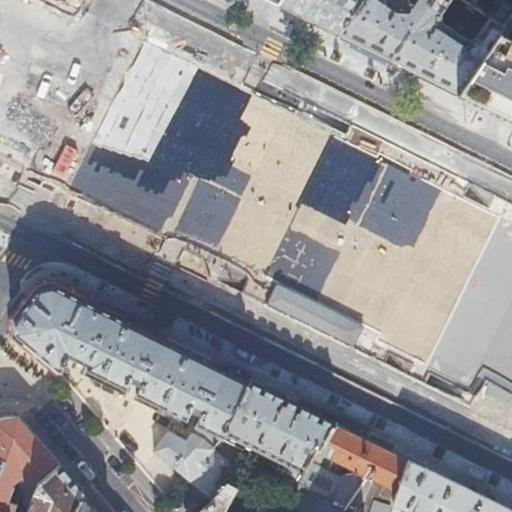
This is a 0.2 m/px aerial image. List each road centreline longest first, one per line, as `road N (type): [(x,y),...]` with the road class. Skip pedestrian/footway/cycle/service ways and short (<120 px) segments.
road 1 (trunk): [(511,278),(0,20)]
road 2 (trunk): [(0,121),(511,369)]
road 3 (residential): [(40,237),(511,468)]
road 4 (residential): [(511,160),(192,0)]
road 5 (residential): [(139,511),(28,382),(0,336)]
